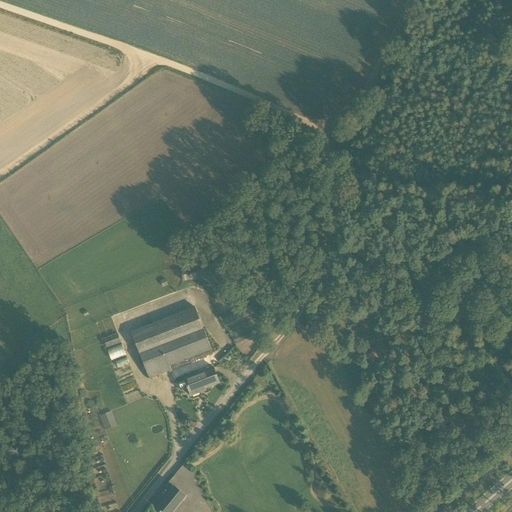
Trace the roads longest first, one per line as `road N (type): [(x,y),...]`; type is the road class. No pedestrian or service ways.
road 1 (track): [(0,4),(225,84),(322,129)]
road 2 (track): [(301,314),(376,274),(511,240)]
road 3 (track): [(146,55),(135,80),(0,176)]
road 4 (unclassified): [(134,511),(253,367)]
road 5 (track): [(511,208),(440,208),(337,186)]
road 6 (track): [(322,129),(364,92),(412,0)]
road 7 (track): [(301,314),(333,228),(337,186)]
